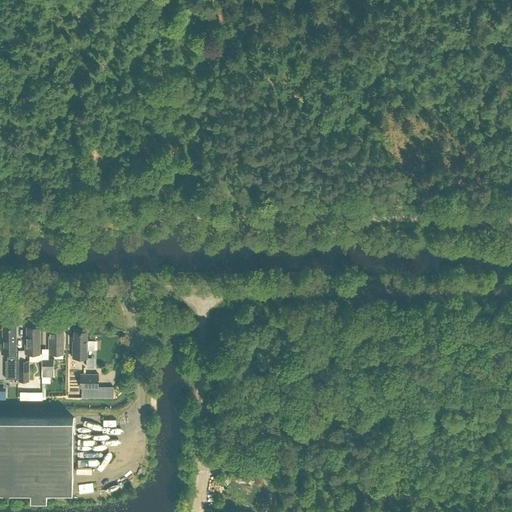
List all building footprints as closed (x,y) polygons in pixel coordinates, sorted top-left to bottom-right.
[(25,336),(25,353),(40,353),(40,326),(27,326),(27,336),(25,336)] [(2,336),(2,352),(8,352),(8,359),(6,359),(6,378),(17,378),(17,352),(16,352),(16,327),(4,327),(4,336),(2,336)] [(49,336),(49,353),(64,353),(64,327),(51,327),(51,336),(49,336)] [(73,340),(73,357),(87,357),(87,349),(94,349),(94,340),(87,340),(87,331),(74,331),(74,340),(73,340)] [(42,368),(54,368),(54,358),(42,358),(42,368)] [(18,381),(29,381),(29,359),(18,359),(18,381)] [(80,388),(99,387),(99,373),(80,373),(80,388)] [(21,389),(21,398),(43,398),(43,389),(21,389)] [(0,487),(32,488),(32,496),(48,496),(48,488),(73,488),(74,416),(0,415),(0,487)]
